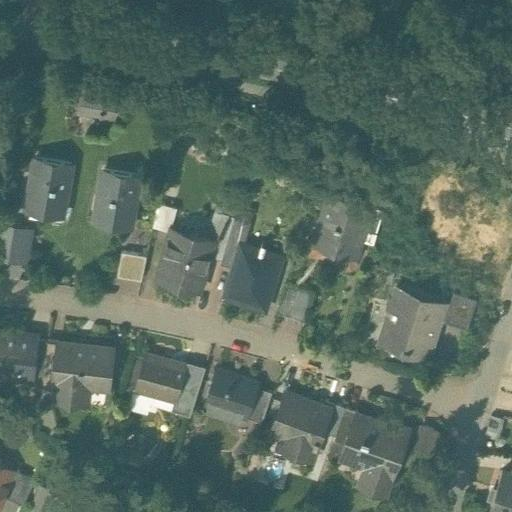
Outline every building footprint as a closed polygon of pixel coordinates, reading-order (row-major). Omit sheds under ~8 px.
[(119,94),(83,89),(79,114),(116,119),(119,94)] [(71,160),(36,154),(27,206),(29,206),(30,201),(60,206),(59,212),(61,212),(71,160)] [(139,172),(104,166),(95,218),(97,218),(98,212),(128,217),(128,223),(130,223),(139,172)] [(372,201),(329,188),(320,216),(325,217),(319,237),(318,238),(356,250),(361,234),(365,223),(363,222),(369,202),(372,203),(372,201)] [(177,204),(158,199),(153,222),(170,227),(171,223),(177,204)] [(377,204),(372,203),(369,202),(363,222),(365,223),(361,234),(373,238),(383,205),(378,203),(377,204)] [(234,213),(221,209),(213,236),(215,236),(210,253),(221,256),(234,213)] [(251,218),(236,214),(222,257),(222,256),(220,260),(232,264),(240,239),(244,241),(251,218)] [(213,236),(171,223),(170,227),(156,273),(158,274),(159,272),(178,278),(178,280),(200,286),(210,253),(215,236),(213,236)] [(27,231),(3,227),(0,251),(23,255),(27,231)] [(356,250),(318,238),(319,237),(308,233),(306,242),(312,244),(310,251),(351,265),(356,250)] [(244,241),(240,239),(232,264),(223,293),(265,306),(282,252),(263,246),(265,238),(262,237),(260,245),(244,241)] [(147,251),(122,247),(117,271),(141,275),(147,251)] [(300,282),(286,278),(277,309),(291,313),(300,282)] [(300,282),(291,313),(304,317),(314,286),(300,282)] [(445,298),(397,282),(381,331),(397,336),(395,341),(425,351),(436,317),(439,318),(445,298)] [(476,296),(453,288),(444,318),(466,326),(476,296)] [(36,330),(0,325),(0,363),(5,364),(4,371),(31,374),(36,335),(36,330)] [(48,336),(36,335),(31,374),(43,375),(48,336)] [(60,337),(48,336),(43,375),(42,391),(54,392),(60,337)] [(112,343),(60,337),(54,392),(74,394),(76,394),(77,379),(108,382),(112,343)] [(185,360),(145,349),(135,385),(175,396),(185,360)] [(204,365),(185,360),(175,396),(180,397),(177,407),(190,411),(204,365)] [(257,378),(217,365),(205,401),(246,413),(255,383),(257,378)] [(108,382),(77,379),(76,394),(74,394),(74,400),(106,403),(108,382)] [(272,388),(255,383),(246,413),(261,418),(272,388)] [(323,402),(285,388),(276,412),(281,414),(275,431),(291,437),(288,445),(310,453),(309,457),(311,457),(321,427),(330,404),(323,402)] [(345,403),(325,396),(323,402),(330,404),(321,427),(334,432),(345,403)] [(345,403),(334,432),(332,438),(344,442),(355,410),(356,410),(357,408),(345,403)] [(385,423),(372,418),(373,416),(356,410),(355,410),(344,442),(341,449),(355,454),(353,460),(370,466),(363,485),(385,492),(392,473),(393,474),(410,426),(387,418),(385,423)] [(504,421),(490,418),(485,437),(499,440),(504,421)] [(444,433),(420,425),(413,448),(437,456),(444,433)] [(16,466),(0,458),(0,493),(1,491),(3,491),(16,466)] [(34,475),(16,466),(3,491),(22,500),(34,475)] [(511,511),(511,472),(502,469),(496,489),(492,488),(489,499),(492,499),(488,511),(511,511)] [(50,511),(60,492),(39,483),(29,504),(46,511),(50,511)] [(145,495),(127,487),(124,494),(142,502),(145,495)] [(124,494),(117,490),(107,511),(109,511),(137,511),(142,502),(124,494)]
